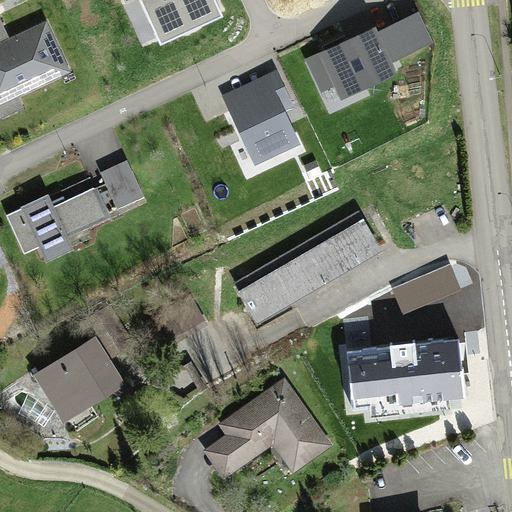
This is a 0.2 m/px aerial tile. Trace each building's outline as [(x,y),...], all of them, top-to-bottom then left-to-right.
[(139,0),(160,44),(222,16),(214,0),(139,0)] [(415,14),(375,33),(389,64),(429,45),(415,14)] [(46,19),(0,39),(0,105),(70,75),(46,19)] [(375,33),(372,29),(307,60),(322,92),(337,85),(344,99),(394,75),(389,64),(375,33)] [(276,71),(223,96),(255,164),(299,144),(284,110),(292,106),(276,71)] [(126,160),(7,215),(24,254),(39,247),(46,262),(74,249),(67,235),(144,199),(126,160)] [(355,214),(235,283),(255,317),(375,247),(355,214)] [(449,264),(392,288),(402,313),(460,289),(449,264)] [(85,338),(32,373),(60,416),(113,382),(85,338)] [(458,341),(349,355),(354,399),(396,394),(397,406),(465,398),(458,341)] [(325,446),(279,378),(213,423),(222,436),(203,448),(220,473),(268,441),(289,470),(325,446)]
